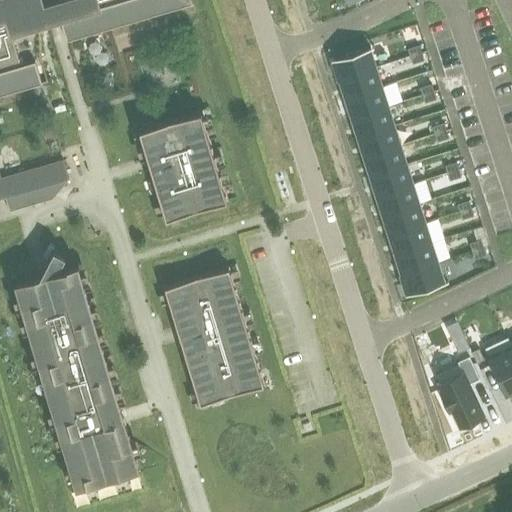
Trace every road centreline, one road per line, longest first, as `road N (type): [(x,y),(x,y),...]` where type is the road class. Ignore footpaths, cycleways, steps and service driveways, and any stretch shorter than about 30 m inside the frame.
road 1 (residential): [(201,511),(102,185)]
road 2 (residential): [(362,336),(270,50)]
road 3 (residential): [(413,497),(362,336)]
road 4 (residential): [(362,336),(511,272)]
road 5 (residential): [(407,0),(270,50)]
